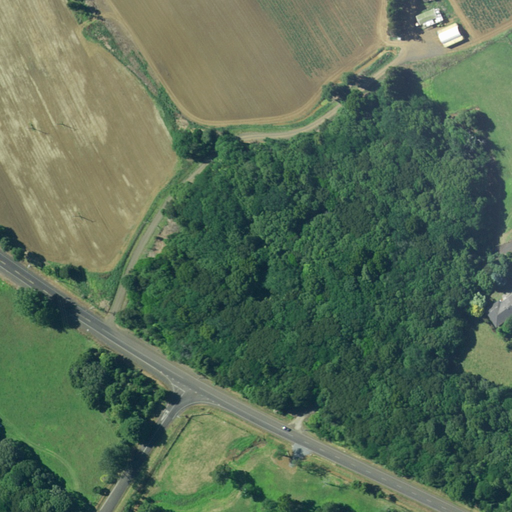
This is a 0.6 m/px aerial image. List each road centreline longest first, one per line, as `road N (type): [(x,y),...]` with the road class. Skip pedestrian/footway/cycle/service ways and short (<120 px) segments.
road 1 (tertiary): [(449,511),(187,383)]
road 2 (tertiary): [(187,383),(0,261)]
road 3 (unclassified): [(187,383),(103,511)]
